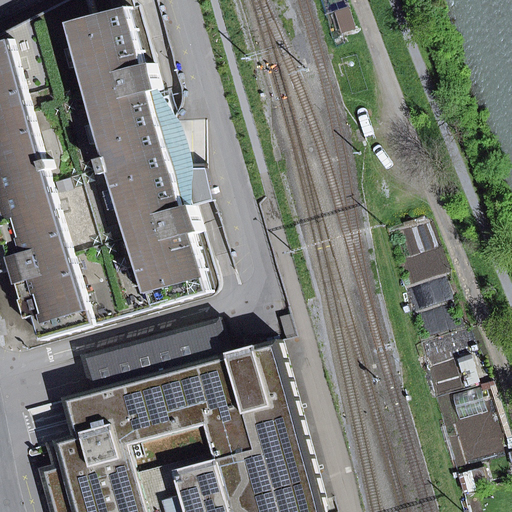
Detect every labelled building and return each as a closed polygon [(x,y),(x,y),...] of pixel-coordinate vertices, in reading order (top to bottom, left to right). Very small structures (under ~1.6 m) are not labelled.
[(0,148),(31,254),(16,259),(19,269),(24,284),(28,283),(31,282),(49,342),(216,293),(199,234),(202,233),(206,232),(199,206),(191,208),(183,180),(168,127),(157,92),(165,90),(157,64),(154,65),(150,66),(133,7),(99,17),(94,0),(73,0),(0,37),(0,47),(4,58),(0,59),(0,148)] [(337,13),(344,35),(356,32),(350,9),(337,13)] [(0,148),(0,252),(4,274),(19,269),(16,259),(31,254),(0,148)] [(288,339),(299,336),(291,307),(279,310),(288,339)] [(214,359),(233,354),(224,318),(205,323),(214,359)] [(233,354),(214,359),(205,323),(86,356),(95,391),(69,398),(74,414),(80,436),(89,433),(127,423),(151,511),(330,511),(284,340),(233,354)] [(151,511),(127,423),(89,433),(80,436),(50,444),(52,452),(64,449),(65,455),(67,461),(56,464),(68,511),(151,511)] [(56,464),(67,461),(65,455),(64,449),(52,452),(56,464)] [(511,449),(487,455),(490,473),(511,468),(511,449)] [(68,511),(56,464),(41,468),(53,511),(68,511)]
